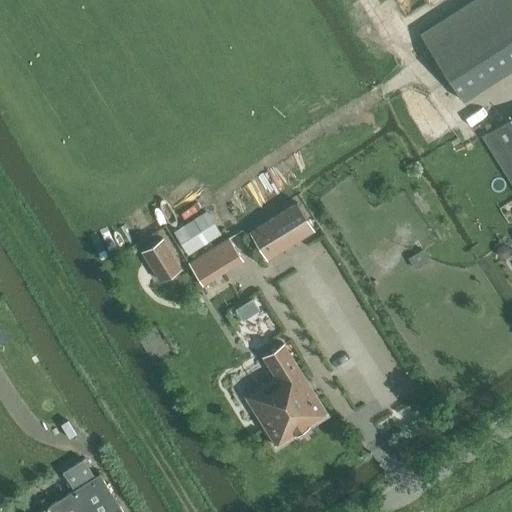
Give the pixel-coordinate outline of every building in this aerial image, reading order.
[(423,0),(399,0),(406,13),(425,2),(423,0)] [(463,101),(511,70),(511,0),(471,0),(420,33),(463,101)] [(511,117),(483,135),(511,181),(511,117)] [(296,202),(249,232),(267,260),(314,230),(296,202)] [(206,212),(174,233),(188,253),(220,233),(206,212)] [(228,238),(189,263),(203,285),(242,261),(228,238)] [(182,269),(163,240),(143,252),(161,282),(182,269)] [(499,257),(504,258),(508,256),(510,251),(507,246),(502,245),(498,248),(497,253),(499,257)] [(409,257),(415,268),(426,262),(419,251),(409,257)] [(242,320),(259,310),(252,299),(235,309),(242,320)] [(287,344),(264,358),(277,377),(246,396),(276,445),(329,412),(287,344)] [(124,511),(100,472),(95,476),(83,458),(63,471),(74,489),(47,506),(43,499),(32,506),(35,511),(124,511)]
